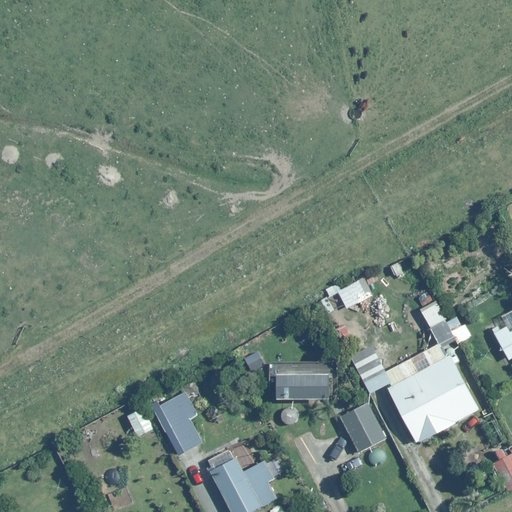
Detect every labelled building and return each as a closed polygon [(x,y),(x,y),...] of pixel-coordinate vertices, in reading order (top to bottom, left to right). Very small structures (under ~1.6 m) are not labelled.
[(337,288),(345,307),(374,294),(365,276),(337,288)] [(457,315),(448,320),(437,298),(417,308),(435,342),(452,333),(456,341),(474,332),(468,320),(462,323),(457,315)] [(511,325),(508,318),(491,327),(508,356),(511,353),(511,325)] [(385,370),(392,382),(387,384),(417,440),(481,406),(451,350),(447,353),(440,341),(385,370)] [(334,358),(317,358),(268,359),(268,390),(275,390),(275,396),(329,396),(329,393),(335,393),(335,379),(334,358)] [(205,440),(193,418),(200,414),(188,391),(155,408),(179,454),(205,440)] [(368,402),(341,416),(359,449),(386,435),(368,402)] [(144,407),(125,416),(139,442),(157,433),(144,407)] [(207,459),(212,469),(210,470),(230,511),(248,511),(280,496),(259,456),(240,466),(236,457),(234,458),(229,448),(207,459)] [(511,486),(511,451),(492,461),(506,490),(511,486)]
